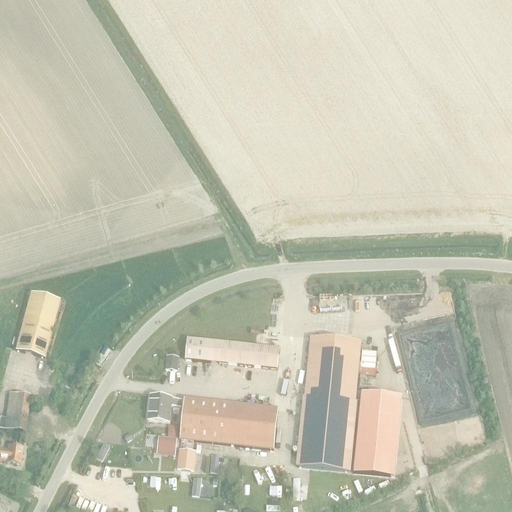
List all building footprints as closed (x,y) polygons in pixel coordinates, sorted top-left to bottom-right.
[(15,351),(44,359),(60,301),(30,293),(15,351)] [(360,343),(310,339),(296,468),(348,472),(360,343)] [(187,361),(278,371),(280,350),(189,341),(187,361)] [(166,371),(178,372),(179,357),(167,357),(166,371)] [(0,429),(25,433),(30,397),(9,394),(6,419),(0,418),(0,429)] [(398,398),(361,394),(354,475),(391,479),(398,398)] [(149,410),(171,412),(171,408),(182,409),(183,403),(172,402),(172,400),(150,398),(149,410)] [(185,401),(181,441),(180,451),(187,452),(188,442),(273,452),(278,411),(185,401)] [(169,424),(171,412),(149,410),(147,422),(169,424)] [(165,453),(177,454),(178,442),(166,441),(165,453)] [(93,458),(103,463),(110,448),(101,443),(93,458)] [(6,464),(20,466),(23,448),(8,446),(7,452),(0,450),(0,462),(6,463),(6,464)] [(187,452),(180,451),(178,471),(193,473),(195,453),(187,452)]
